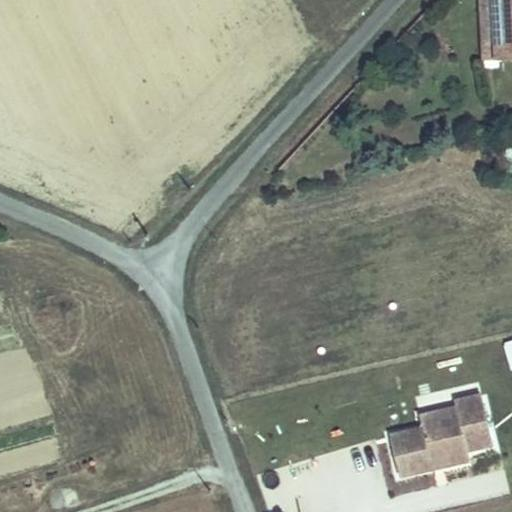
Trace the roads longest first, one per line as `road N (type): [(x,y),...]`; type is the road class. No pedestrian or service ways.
road 1 (unclassified): [(396,0),(236,172),(158,275)]
road 2 (unclassified): [(158,275),(246,511)]
road 3 (residential): [(158,275),(0,203)]
road 4 (track): [(230,465),(80,511)]
